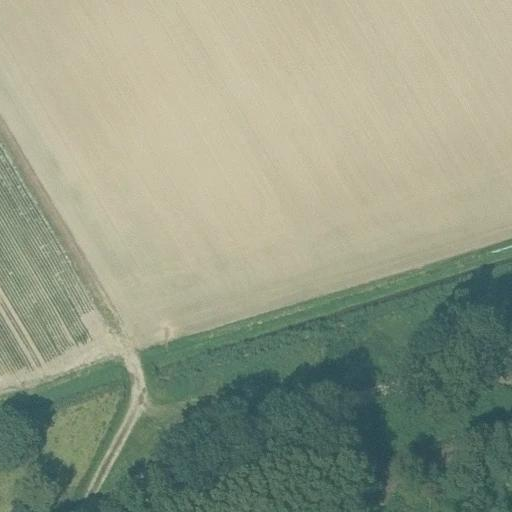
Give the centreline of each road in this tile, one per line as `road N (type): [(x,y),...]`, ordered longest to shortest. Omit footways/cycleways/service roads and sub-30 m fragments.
road 1 (unclassified): [(95,511),(147,475),(286,419),(511,346)]
road 2 (track): [(86,511),(140,393),(126,340)]
